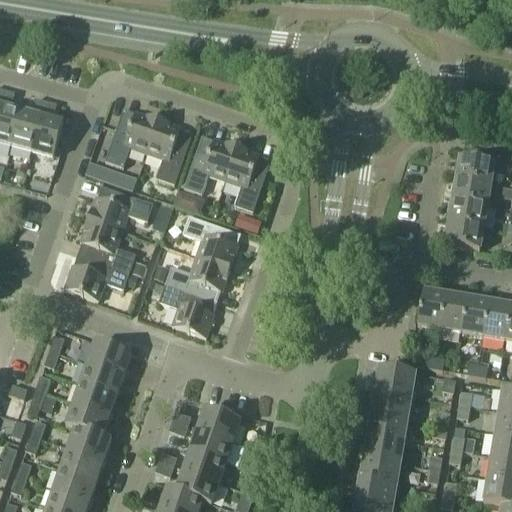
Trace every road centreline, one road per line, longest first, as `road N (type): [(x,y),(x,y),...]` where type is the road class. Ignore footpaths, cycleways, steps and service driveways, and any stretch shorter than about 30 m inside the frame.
road 1 (residential): [(230,372),(288,193),(280,144),(112,88),(98,105)]
road 2 (residential): [(29,300),(98,105)]
road 3 (tertiary): [(331,46),(153,28)]
road 4 (tertiary): [(153,28),(317,76)]
road 5 (unclassified): [(332,286),(358,210),(371,123)]
road 6 (unclassified): [(345,120),(332,207),(332,286)]
road 7 (residential): [(122,511),(176,355)]
road 8 (residential): [(176,355),(29,300)]
road 9 (tertiary): [(153,28),(0,3)]
